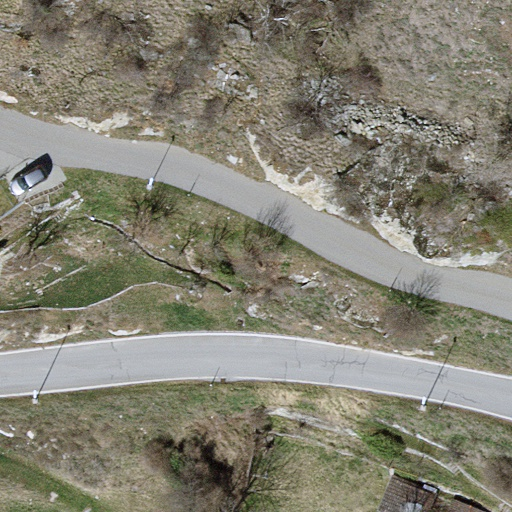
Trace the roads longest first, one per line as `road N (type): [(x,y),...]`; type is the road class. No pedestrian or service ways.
road 1 (residential): [(511,307),(370,260),(262,203),(0,125)]
road 2 (tertiary): [(0,375),(165,359),(269,360),(511,401)]
